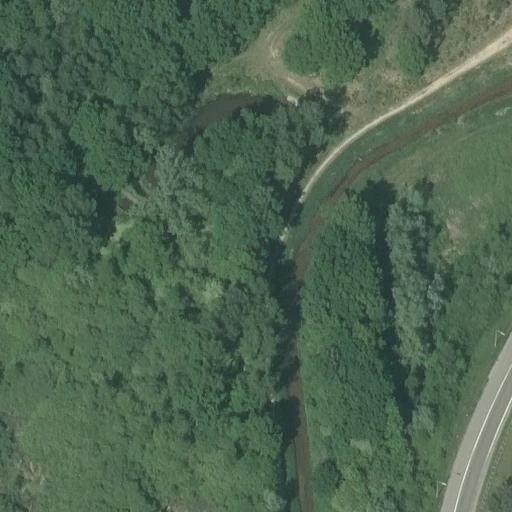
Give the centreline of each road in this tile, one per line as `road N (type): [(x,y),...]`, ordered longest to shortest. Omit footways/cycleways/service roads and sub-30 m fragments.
road 1 (track): [(205,73),(292,80),(368,127),(511,35)]
road 2 (track): [(368,127),(329,162),(275,244)]
road 3 (motorway): [(511,391),(465,511)]
